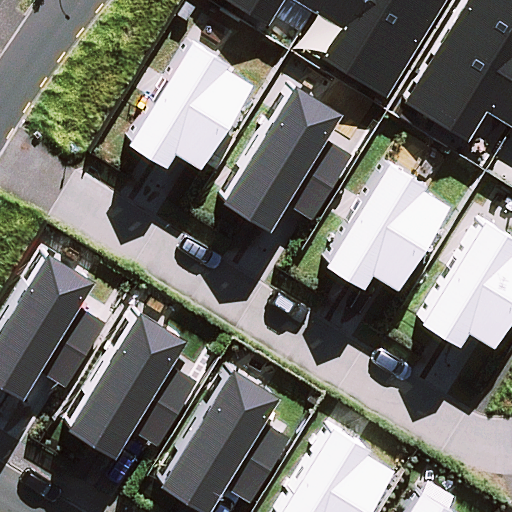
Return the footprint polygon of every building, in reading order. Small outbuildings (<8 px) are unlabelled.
[(217,0),(265,29),(282,0),(293,0),(339,28),(320,59),(383,97),(442,0),(217,0)] [(511,0),(462,0),(400,103),(465,142),(483,112),(511,128),(511,0)] [(225,64),(186,40),(120,144),(160,169),(170,153),(194,168),(246,85),(222,70),(225,64)] [(335,115),(288,86),(215,201),(263,232),(282,203),(308,221),(350,155),(322,137),(335,115)] [(420,186),(382,162),(318,266),(357,290),(366,274),(391,290),(443,205),(417,190),(420,186)] [(511,240),(478,219),(414,323),(451,346),(460,331),(486,347),(511,305),(511,240)] [(40,251),(0,317),(0,388),(18,399),(35,369),(64,386),(102,322),(75,306),(90,281),(40,251)] [(182,340),(133,309),(60,428),(108,458),(127,428),(154,446),(194,381),(167,363),(182,340)] [(275,397),(225,367),(153,483),(198,511),(202,511),(220,485),(246,503),(287,438),(259,421),(275,397)] [(364,447),(326,424),(271,511),(361,511),(388,469),(361,452),(364,447)] [(452,511),(414,488),(398,511),(452,511)]
